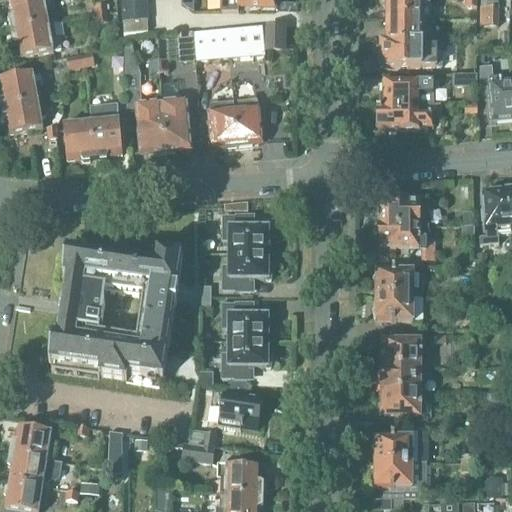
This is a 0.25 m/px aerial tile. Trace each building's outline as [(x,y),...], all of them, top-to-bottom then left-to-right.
[(49,0),(10,8),(12,20),(9,23),(10,30),(13,31),(14,34),(48,27),(45,12),(51,11),(49,0)] [(121,0),(124,36),(149,35),(146,0),(121,0)] [(204,0),(204,14),(238,14),(238,8),(273,9),(273,3),(277,1),(276,0),(204,0)] [(387,0),(388,23),(432,23),(432,8),(430,8),(430,0),(415,0),(387,0)] [(478,10),(478,0),(465,0),(466,9),(478,10)] [(481,2),(481,10),(499,11),(500,2),(481,2)] [(95,9),(96,18),(108,17),(107,8),(95,9)] [(499,11),(481,10),(480,30),(499,31),(499,11)] [(109,27),(108,17),(96,18),(97,28),(109,27)] [(381,45),(381,47),(432,48),(432,23),(388,23),(387,46),(381,45)] [(54,26),(48,27),(14,34),(14,37),(11,40),(12,46),(16,48),(19,61),(53,55),(51,45),(57,44),(54,26)] [(229,62),(231,62),(265,58),(262,30),(226,32),(229,62)] [(283,53),(283,37),(283,30),(268,30),(268,52),(283,53)] [(192,36),(195,65),(229,62),(226,32),(192,36)] [(195,65),(192,36),(178,37),(181,67),(195,65)] [(157,43),(158,63),(159,70),(171,69),(169,42),(157,43)] [(432,53),(432,48),(381,47),(381,69),(397,69),(397,73),(404,73),(404,69),(437,70),(437,53),(432,53)] [(125,52),(126,79),(127,114),(137,113),(140,157),(154,156),(156,157),(165,156),(162,121),(161,106),(141,108),(140,77),(133,51),(125,52)] [(85,70),(85,72),(95,70),(93,56),(83,58),(85,70)] [(83,58),(74,59),(77,73),(85,72),(85,70),(83,58)] [(67,60),(69,75),(77,73),(74,59),(67,60)] [(511,84),(501,85),(501,81),(494,81),(493,70),(479,71),(482,100),(491,99),(493,124),(511,122),(511,84)] [(477,77),(466,77),(452,77),(452,90),(477,90),(477,77)] [(4,111),(44,104),(41,87),(35,89),(33,78),(0,83),(0,89),(1,98),(0,99),(0,107),(3,108),(4,111)] [(381,100),(381,110),(419,110),(419,109),(424,109),(424,108),(420,108),(419,98),(431,98),(431,87),(384,85),(383,100),(381,100)] [(232,105),(236,150),(252,149),(252,147),(262,146),(259,113),(256,103),(235,104),(232,105)] [(44,104),(4,111),(4,114),(1,117),(2,123),(6,125),(9,139),(42,133),(40,122),(47,121),(44,104)] [(186,104),(161,106),(162,121),(165,156),(174,156),(176,154),(190,153),(186,104)] [(209,117),(212,150),(222,149),(222,151),(236,150),(232,105),(210,107),(209,117)] [(419,110),(381,110),(381,113),(377,114),(376,131),(399,132),(399,134),(418,134),(418,130),(431,130),(431,118),(424,118),(424,109),(419,109),(419,110)] [(108,120),(90,121),(94,161),(97,161),(100,164),(106,163),(107,160),(122,159),(118,124),(109,125),(108,120)] [(91,161),(94,161),(90,121),(75,123),(75,128),(63,129),(66,164),(80,163),(82,165),(89,165),(91,161)] [(47,131),(48,143),(57,143),(56,131),(47,131)] [(498,237),(511,236),(507,193),(504,194),(504,195),(487,196),(483,203),(486,240),(479,240),(480,248),(499,247),(498,237)] [(380,216),(377,216),(377,228),(380,228),(380,230),(427,229),(427,204),(390,204),(390,205),(380,205),(380,216)] [(462,216),(463,229),(474,229),(473,216),(462,216)] [(261,231),(261,232),(236,232),(236,220),(222,220),(222,244),(230,244),(229,257),(267,257),(267,247),(271,247),(271,231),(261,231)] [(427,229),(380,230),(380,259),(394,260),(394,254),(422,255),(422,265),(433,265),(434,242),(427,242),(427,229)] [(474,243),(474,229),(461,229),(460,243),(474,243)] [(66,280),(59,321),(56,339),(53,338),(48,365),(52,366),(51,375),(99,382),(99,380),(126,384),(127,378),(163,384),(183,258),(155,254),(154,266),(66,252),(62,279),(66,280)] [(267,257),(229,257),(229,270),(222,270),(222,294),(236,294),(236,282),(266,283),(271,284),(271,268),(267,268),(267,257)] [(486,258),(478,258),(477,270),(485,271),(486,258)] [(375,288),(375,300),(412,301),(412,275),(391,275),(391,276),(376,275),(376,277),(373,281),(373,285),(375,288)] [(198,301),(211,301),(211,291),(199,290),(198,301)] [(461,301),(477,301),(477,290),(461,290),(461,301)] [(412,301),(375,300),(375,310),(373,314),(373,318),(375,321),(375,324),(390,325),(390,326),(396,326),(396,325),(412,326),(412,301)] [(211,301),(198,301),(198,312),(211,313),(211,301)] [(477,312),(477,301),(461,301),(461,312),(477,312)] [(229,332),(229,345),(267,345),(267,335),(270,335),(271,319),(266,319),(266,320),(236,320),(236,308),(222,308),(222,332),(229,332)] [(380,359),(380,369),(382,369),(381,372),(422,372),(425,372),(425,345),(382,344),(382,358),(380,359)] [(267,345),(229,345),(229,358),(222,358),(222,382),(236,382),(236,370),(265,370),(265,371),(270,372),(270,356),(267,356),(267,345)] [(379,397),(382,397),(382,396),(425,397),(425,395),(422,395),(422,372),(381,372),(382,369),(380,369),(379,397)] [(213,376),(198,376),(198,387),(213,390),(213,376)] [(382,396),(382,397),(381,421),(425,421),(425,397),(382,396)] [(262,406),(232,401),(222,400),(217,430),(240,434),(241,430),(258,433),(262,406)] [(89,432),(77,430),(76,439),(87,441),(89,432)] [(14,456),(13,459),(47,465),(52,437),(18,432),(15,446),(12,447),(11,453),(14,456)] [(121,444),(122,438),(109,436),(108,477),(122,478),(121,444)] [(184,447),(182,463),(212,467),(216,437),(205,436),(205,439),(190,437),(188,447),(184,447)] [(374,456),(374,467),(421,467),(421,441),(412,441),(374,441),(374,445),(372,448),(372,453),(374,456)] [(147,444),(136,443),(135,459),(146,460),(147,444)] [(474,458),(460,458),(460,467),(474,467),(474,458)] [(11,472),(9,486),(43,492),(47,465),(13,459),(13,462),(9,463),(8,470),(11,472)] [(420,497),(421,478),(421,467),(374,467),(374,476),(371,481),(371,485),(374,489),(374,491),(382,491),(382,503),(403,503),(412,502),(420,502),(420,497)] [(259,485),(260,471),(225,469),(225,470),(218,469),(217,483),(220,483),(219,497),(258,498),(258,496),(262,493),(262,487),(259,485)] [(503,482),(481,482),(481,504),(503,504),(503,482)] [(39,511),(43,492),(9,486),(8,489),(5,490),(4,497),(7,499),(4,511),(39,511)] [(102,490),(82,487),(81,498),(100,500),(102,490)] [(79,498),(66,496),(65,504),(79,506),(79,498)] [(259,511),(262,511),(262,505),(258,502),(258,498),(219,497),(218,511),(259,511)] [(403,503),(402,511),(411,511),(412,502),(403,503)] [(402,511),(403,503),(382,503),(373,503),(372,511),(402,511)]
